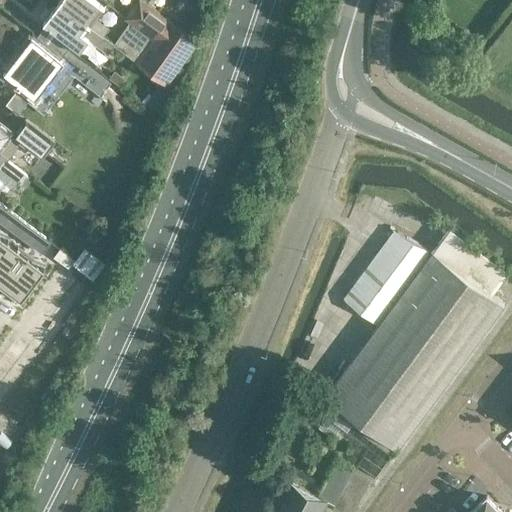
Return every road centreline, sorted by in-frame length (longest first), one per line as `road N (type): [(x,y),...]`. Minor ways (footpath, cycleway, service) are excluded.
road 1 (primary): [(258,0),(161,266),(45,511)]
road 2 (residential): [(173,511),(348,103)]
road 3 (tertiary): [(511,188),(348,103)]
